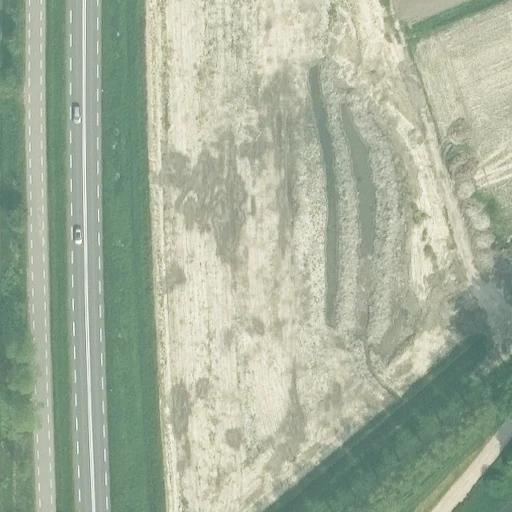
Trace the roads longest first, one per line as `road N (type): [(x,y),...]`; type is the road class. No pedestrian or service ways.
road 1 (unclassified): [(47,511),(35,157),(40,0)]
road 2 (primary): [(94,511),(80,0)]
road 3 (track): [(511,333),(503,335),(484,306),(386,0)]
